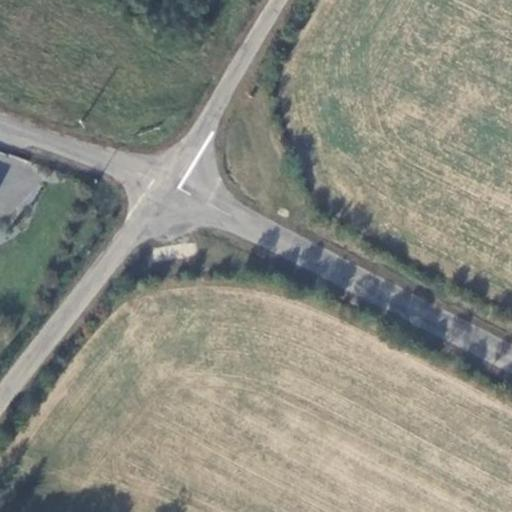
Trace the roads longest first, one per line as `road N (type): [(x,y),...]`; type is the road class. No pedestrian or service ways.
road 1 (unclassified): [(511,364),(170,190)]
road 2 (unclassified): [(170,190),(0,401)]
road 3 (unclassified): [(170,190),(281,0)]
road 4 (unclassified): [(0,126),(170,190)]
